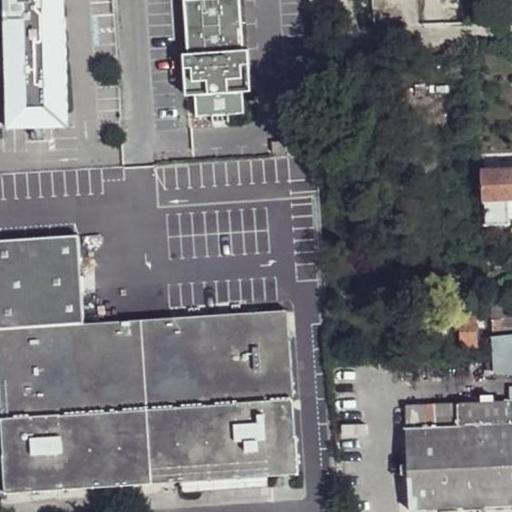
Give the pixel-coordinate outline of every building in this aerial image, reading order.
[(73,0),(9,0),(14,133),(76,132),(73,0)] [(183,0),(187,53),(182,54),(185,96),(194,96),(196,117),(212,116),(227,115),(245,113),(243,92),(252,92),(250,49),(244,50),(240,0),(183,0)] [(287,140),(271,142),(272,154),(288,152),(287,140)] [(511,169),(481,171),(482,199),(484,223),(510,222),(509,219),(508,198),(511,197),(511,169)] [(393,185),(384,185),(384,192),(386,194),(387,195),(389,195),(391,194),(393,193),(394,192),(393,185)] [(0,240),(0,397),(6,494),(182,482),(268,476),(299,474),(288,310),(83,324),(78,235),(0,240)] [(511,293),(490,294),(491,331),(509,330),(509,331),(511,331),(511,293)] [(460,317),(461,348),(477,347),(476,317),(460,317)] [(511,401),(406,406),(408,454),(401,454),(403,491),(410,491),(410,511),(419,511),(511,507),(511,401)] [(268,476),(182,482),(182,493),(269,487),(268,476)]
